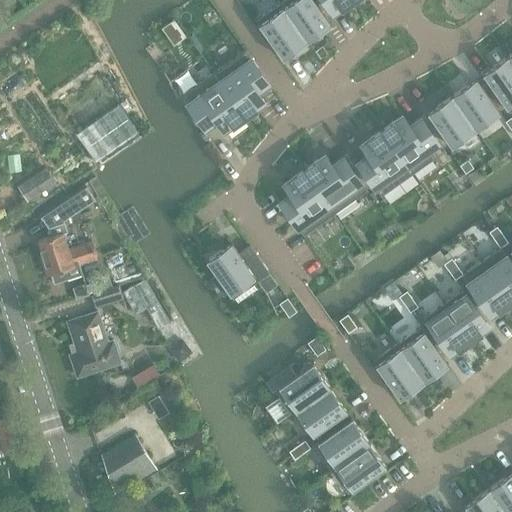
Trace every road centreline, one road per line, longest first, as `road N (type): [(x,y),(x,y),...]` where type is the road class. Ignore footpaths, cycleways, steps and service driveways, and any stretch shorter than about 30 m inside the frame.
road 1 (tertiary): [(80,511),(0,267)]
road 2 (residential): [(300,112),(379,92),(468,39)]
road 3 (residential): [(403,0),(351,45),(300,112)]
road 4 (residential): [(300,112),(219,0)]
road 5 (residential): [(511,356),(415,452)]
